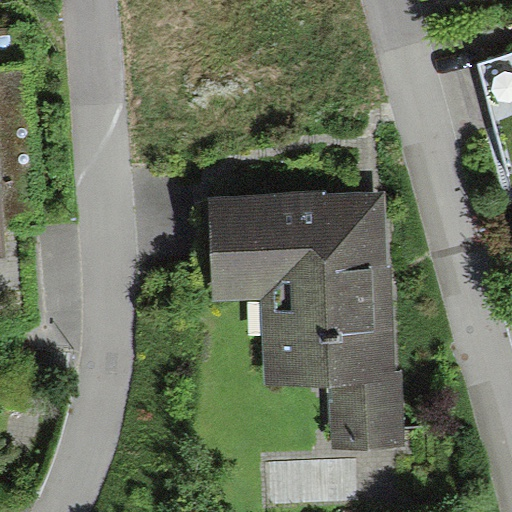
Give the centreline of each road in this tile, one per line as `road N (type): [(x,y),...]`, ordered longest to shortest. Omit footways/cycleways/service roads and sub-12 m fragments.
road 1 (residential): [(90,0),(112,359),(74,511)]
road 2 (residential): [(511,451),(389,0)]
